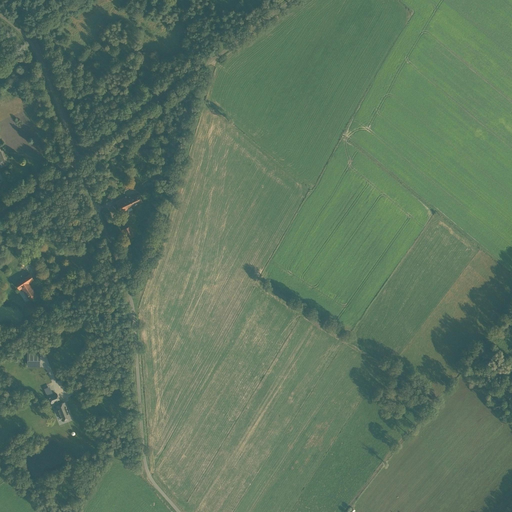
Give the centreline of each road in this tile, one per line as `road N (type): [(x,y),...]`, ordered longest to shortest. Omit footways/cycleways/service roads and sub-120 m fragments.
road 1 (unclassified): [(178,511),(144,461),(134,314),(78,160)]
road 2 (track): [(134,314),(216,57)]
road 3 (unclassified): [(78,160),(292,0)]
road 4 (unclassified): [(78,160),(38,55),(0,16)]
